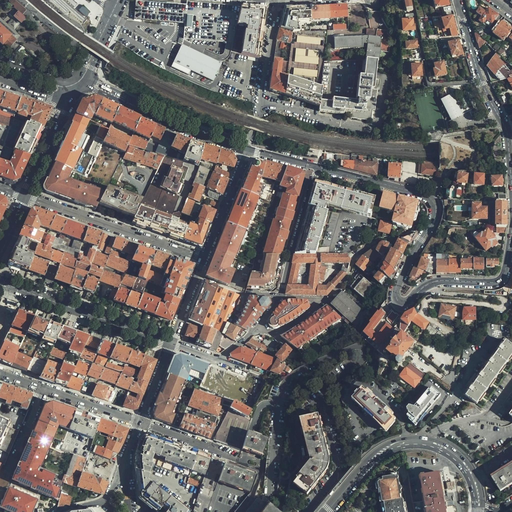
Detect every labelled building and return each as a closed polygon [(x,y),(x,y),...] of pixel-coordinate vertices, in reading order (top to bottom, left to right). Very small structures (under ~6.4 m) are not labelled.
[(412,11),(409,0),(403,0),(406,12),(412,11)] [(136,1),(135,10),(134,19),(185,24),(184,39),(233,43),(241,6),(187,2),(187,5),(136,1)] [(16,9),(19,11),(22,14),(27,9),(21,4),(19,2),(16,6),(14,8),(16,9)] [(87,9),(83,6),(80,11),(83,14),(86,16),(88,15),(89,13),(90,12),(87,9)] [(233,43),(231,51),(259,59),(266,13),(262,8),(241,6),(233,43)] [(311,7),(309,7),(310,24),(329,24),(328,18),(328,7),(328,6),(321,6),(320,7),(320,8),(320,10),(315,10),(315,8),(313,9),(311,7)] [(335,7),(328,7),(328,18),(347,17),(346,6),(338,6),(335,7)] [(284,10),(280,28),(292,31),(291,32),(310,32),(310,24),(309,7),(288,8),(284,10)] [(483,25),(484,23),(486,20),(492,25),(498,16),(488,9),(485,13),(480,9),(477,13),(482,17),(479,21),(483,25)] [(22,14),(19,11),(14,16),(18,20),(20,21),(22,22),(23,24),(27,19),(23,15),(22,14)] [(14,30),(22,22),(20,21),(18,20),(14,16),(7,24),(11,28),(14,30)] [(441,20),(441,16),(431,17),(433,23),(442,21),(444,30),(448,29),(451,37),(457,36),(452,17),(441,20)] [(0,25),(16,40),(20,35),(14,30),(11,28),(7,24),(0,17),(0,25)] [(414,31),(413,25),(412,25),(412,20),(401,21),(402,32),(414,31)] [(503,20),(501,23),(493,33),(493,34),(503,41),(511,30),(506,26),(508,23),(503,20)] [(501,23),(499,21),(491,32),(493,33),(501,23)] [(0,42),(2,45),(7,49),(16,40),(6,31),(1,27),(0,25),(0,42)] [(280,28),(276,41),(289,44),(291,32),(292,31),(280,28)] [(367,48),(366,59),(376,60),(380,60),(381,48),(389,49),(392,31),(376,29),(376,35),(367,36),(334,38),(335,49),(367,48)] [(291,32),(289,44),(283,95),(319,107),(324,60),(326,31),(310,32),(291,32)] [(475,34),(477,44),(480,42),(481,44),(484,41),(476,33),(475,34)] [(463,55),(458,40),(447,43),(451,56),(456,55),(457,56),(463,55)] [(269,90),(270,91),(283,95),(289,44),(276,41),(269,90)] [(222,64),(182,45),(173,62),(171,66),(188,75),(190,70),(213,82),(222,64)] [(25,48),(22,46),(16,52),(19,55),(25,48)] [(496,54),(491,60),(486,67),(492,82),(497,81),(508,79),(511,77),(511,70),(510,72),(499,60),(500,58),(496,54)] [(487,56),(482,60),(485,68),(485,69),(486,67),(491,60),(487,56)] [(320,99),(319,111),(342,114),(343,110),(352,111),(351,117),(371,118),(372,109),(371,108),(372,101),(374,101),(377,79),(374,79),(376,60),(366,59),(363,76),(359,75),(355,101),(333,98),(333,101),(320,99)] [(446,75),(444,67),(443,63),(434,65),(435,69),(433,70),(435,77),(446,75)] [(421,76),(420,65),(411,65),(412,77),(421,76)] [(492,82),(490,83),(496,94),(503,94),(497,81),(492,82)] [(15,112),(20,99),(12,96),(5,93),(0,91),(0,108),(15,113),(15,112)] [(460,112),(451,94),(445,97),(440,100),(451,120),(462,114),(460,112)] [(503,94),(496,94),(502,106),(510,105),(503,94)] [(80,105),(76,114),(89,121),(90,121),(92,116),(91,113),(92,113),(93,115),(95,116),(103,101),(94,97),(81,102),(80,105)] [(464,114),(472,108),(465,98),(462,101),(466,106),(461,109),(464,114)] [(24,100),(20,99),(15,112),(19,113),(18,116),(25,118),(26,116),(32,118),(33,118),(34,120),(31,120),(30,123),(42,128),(47,118),(51,110),(33,103),(29,102),(24,100)] [(110,104),(103,101),(95,116),(111,123),(112,122),(118,108),(110,104)] [(133,132),(140,118),(131,114),(118,108),(112,122),(133,132)] [(89,121),(76,114),(73,120),(72,123),(85,129),(89,121)] [(0,116),(0,124),(9,128),(12,121),(0,116)] [(151,137),(156,126),(148,122),(140,118),(133,132),(149,140),(151,137)] [(39,136),(42,128),(30,123),(29,126),(12,120),(12,121),(9,128),(3,146),(11,150),(14,151),(29,156),(33,149),(39,136)] [(85,129),(72,123),(65,137),(53,163),(73,172),(87,178),(102,143),(104,138),(97,135),(85,129)] [(0,150),(1,151),(3,146),(9,128),(0,124),(0,150)] [(104,138),(108,129),(101,126),(97,135),(104,138)] [(160,141),(165,130),(161,128),(156,126),(151,137),(160,141)] [(123,152),(127,145),(129,140),(108,129),(104,138),(102,143),(123,152)] [(170,148),(176,135),(165,130),(160,141),(157,148),(154,153),(163,156),(165,157),(170,148)] [(183,139),(176,135),(170,148),(184,154),(189,142),(183,139)] [(144,150),(148,143),(131,136),(129,140),(127,145),(144,150)] [(196,144),(189,142),(184,154),(182,159),(198,166),(200,158),(203,147),(196,144)] [(157,148),(148,143),(144,150),(154,153),(157,148)] [(11,150),(3,146),(1,151),(0,153),(0,156),(5,159),(8,158),(11,150)] [(157,168),(162,158),(146,153),(146,152),(128,146),(123,157),(157,168)] [(212,149),(203,147),(200,158),(216,162),(219,151),(212,149)] [(184,154),(170,148),(165,157),(182,160),(182,159),(184,154)] [(25,166),(29,156),(14,151),(9,165),(0,161),(0,176),(4,178),(13,181),(19,179),(25,166)] [(227,152),(219,151),(216,162),(233,168),(236,162),(234,159),(233,155),(232,154),(227,152)] [(134,218),(131,223),(138,226),(159,233),(164,235),(173,213),(180,195),(179,194),(189,168),(183,167),(184,164),(180,163),(181,161),(165,157),(163,156),(162,158),(157,168),(142,200),(134,218)] [(261,178),(265,163),(259,161),(257,162),(250,164),(247,172),(240,190),(258,197),(262,185),(259,184),(261,178)] [(344,166),(344,167),(358,171),(365,173),(378,176),(379,163),(345,161),(344,166)] [(69,179),(73,172),(53,163),(45,184),(44,187),(44,189),(45,192),(46,193),(63,199),(82,206),(95,210),(98,203),(104,192),(96,189),(96,187),(91,185),(88,186),(69,179)] [(267,163),(265,163),(261,178),(275,181),(273,190),(277,191),(278,187),(279,184),(285,170),(286,168),(275,165),(267,163)] [(122,166),(117,164),(111,178),(118,181),(123,170),(122,166)] [(395,178),(401,178),(402,165),(389,164),(389,178),(395,178)] [(202,188),(209,169),(200,165),(193,184),(202,188)] [(214,171),(229,179),(231,174),(215,166),(214,171)] [(436,174),(436,167),(422,166),(421,173),(436,174)] [(266,249),(265,255),(277,255),(278,255),(279,250),(281,251),(285,238),(292,213),(297,197),(295,196),(296,192),(298,193),(303,176),(302,174),(302,173),(289,169),(288,170),(285,170),(279,184),(285,186),(284,188),(287,189),(285,194),(285,193),(283,198),(282,198),(278,209),(279,209),(278,213),(276,213),(275,215),(277,216),(275,220),(273,227),(271,227),(268,236),(270,236),(269,239),(267,238),(264,249),(266,249)] [(209,190),(222,195),(226,185),(229,179),(214,171),(214,174),(207,189),(209,190)] [(468,172),(465,171),(464,175),(459,174),(457,183),(467,184),(468,172)] [(484,186),(484,176),(475,175),(474,185),(484,186)] [(502,186),(502,177),(492,178),(492,187),(502,186)] [(181,213),(189,216),(195,201),(199,203),(205,188),(202,188),(193,184),(181,213)] [(126,214),(134,218),(142,200),(107,185),(104,192),(98,203),(126,214)] [(284,188),(278,187),(277,191),(272,203),(266,221),(261,237),(256,255),(263,255),(264,249),(267,238),(268,236),(271,227),(272,223),(273,223),(274,220),(275,215),(276,213),(277,210),(278,209),(282,198),(283,194),(283,193),(285,193),(285,194),(287,189),(284,188)] [(218,200),(220,200),(222,195),(209,190),(207,194),(209,196),(218,200)] [(258,197),(240,190),(236,200),(233,208),(244,212),(266,221),(272,203),(258,197)] [(385,194),(383,194),(378,213),(377,217),(393,221),(392,222),(398,224),(399,225),(407,227),(409,226),(413,227),(418,207),(417,207),(418,202),(402,198),(387,194),(385,194)] [(496,202),(496,227),(506,227),(507,220),(507,213),(507,207),(506,202),(496,202)] [(487,219),(487,208),(480,208),(481,204),(472,204),(472,219),(487,219)] [(198,219),(210,223),(215,211),(203,207),(198,219)] [(244,212),(233,208),(230,216),(227,223),(230,225),(238,228),(244,212)] [(31,212),(24,227),(37,231),(38,228),(42,227),(49,229),(54,217),(35,210),(33,211),(31,212)] [(173,238),(183,241),(192,217),(189,216),(181,213),(179,212),(173,213),(164,235),(173,238)] [(266,221),(244,212),(238,228),(245,231),(261,237),(266,221)] [(61,219),(54,217),(49,229),(62,234),(67,221),(61,219)] [(198,219),(192,217),(183,241),(192,244),(201,247),(210,223),(198,219)] [(83,241),(87,229),(77,225),(67,221),(62,234),(83,241)] [(385,237),(388,237),(392,224),(381,221),(379,231),(383,233),(382,237),(385,237)] [(238,228),(230,225),(229,228),(227,231),(224,238),(223,240),(220,247),(221,247),(220,250),(218,253),(233,258),(234,259),(245,231),(238,228)] [(21,234),(19,237),(38,244),(51,249),(55,238),(37,231),(24,227),(21,234)] [(90,266),(101,233),(94,231),(87,229),(83,241),(83,242),(91,245),(90,250),(89,249),(86,257),(81,256),(82,254),(83,255),(85,247),(81,246),(79,252),(78,258),(78,259),(77,262),(90,266)] [(494,240),(495,240),(488,230),(482,234),(476,238),(486,251),(491,247),(492,248),(497,244),(494,240)] [(245,231),(234,259),(253,265),(256,255),(261,237),(245,231)] [(407,245),(408,246),(410,243),(411,241),(416,234),(415,232),(402,239),(400,241),(398,240),(393,250),(402,255),(407,245)] [(104,267),(108,258),(98,254),(98,252),(100,252),(107,236),(101,233),(90,266),(95,268),(96,265),(104,267)] [(11,254),(9,264),(29,271),(33,259),(34,255),(38,244),(19,237),(16,244),(11,254)] [(104,254),(109,256),(111,252),(112,249),(116,238),(112,237),(108,247),(107,248),(104,254)] [(55,238),(51,249),(54,250),(78,258),(79,252),(63,246),(65,240),(60,238),(60,239),(55,238)] [(121,251),(125,242),(121,240),(116,238),(112,249),(121,251)] [(131,262),(138,246),(132,244),(125,242),(121,251),(128,254),(126,261),(130,263),(131,262)] [(383,257),(386,252),(388,248),(390,244),(386,242),(384,243),(381,243),(379,245),(376,251),(381,255),(383,257)] [(51,249),(38,244),(34,255),(51,260),(54,252),(54,250),(51,249)] [(151,265),(156,252),(147,249),(138,246),(131,262),(143,266),(138,279),(144,281),(148,272),(151,265)] [(372,249),(369,248),(367,249),(365,251),(363,256),(364,256),(372,264),(381,255),(376,251),(373,248),(372,249)] [(386,263),(395,272),(397,269),(395,268),(400,258),(402,259),(403,255),(402,255),(393,250),(392,250),(386,263)] [(54,252),(51,260),(50,261),(60,265),(64,256),(54,252)] [(165,271),(170,257),(163,255),(156,252),(151,265),(165,271)] [(218,253),(215,252),(211,262),(205,277),(207,278),(218,253)] [(218,253),(207,278),(228,286),(234,271),(232,270),(229,269),(230,266),(233,258),(218,253)] [(76,267),(77,262),(78,259),(64,254),(64,256),(60,265),(76,270),(76,267)] [(313,296),(317,296),(321,265),(321,263),(321,254),(316,254),(312,254),(305,254),(296,254),(294,254),(294,256),(293,261),(290,273),(298,275),(301,276),(305,273),(306,269),(300,268),(301,264),(307,263),(311,264),(308,286),(298,286),(295,295),(313,296)] [(347,274),(351,260),(349,254),(328,254),(321,254),(321,263),(344,264),(341,273),(331,284),(330,284),(326,288),(321,287),(324,282),(327,265),(321,265),(317,296),(320,296),(328,296),(339,284),(347,274)] [(259,274),(248,274),(244,286),(259,287),(259,289),(259,290),(264,290),(269,290),(274,287),(278,264),(276,263),(277,255),(265,255),(264,255),(259,274)] [(449,255),(437,255),(436,275),(446,275),(446,273),(449,273),(449,272),(449,260),(449,255)] [(118,259),(109,256),(108,258),(104,267),(125,275),(129,266),(122,262),(122,260),(118,259)] [(358,264),(356,266),(363,271),(368,266),(371,266),(372,264),(364,256),(358,264)] [(184,263),(170,257),(165,271),(164,274),(170,277),(163,294),(166,295),(180,300),(185,287),(192,266),(184,263)] [(33,259),(29,271),(37,274),(45,277),(49,265),(33,259)] [(423,259),(418,269),(424,271),(426,272),(431,274),(434,267),(432,266),(433,263),(423,259)] [(469,269),(469,275),(473,275),(473,270),(473,260),(473,259),(469,259),(469,261),(461,261),(461,265),(461,269),(469,269)] [(453,272),(455,275),(456,275),(457,272),(461,272),(461,269),(461,265),(458,265),(458,261),(449,260),(449,272),(453,272)] [(473,260),(473,270),(483,270),(483,260),(473,260)] [(88,271),(90,266),(77,262),(76,267),(88,271)] [(391,276),(395,272),(386,263),(384,265),(384,269),(381,272),(388,279),(389,280),(390,280),(391,280),(391,279),(392,278),(391,276)] [(95,268),(90,266),(88,271),(87,274),(100,278),(103,271),(95,268)] [(47,277),(55,280),(59,269),(55,267),(54,268),(51,267),(47,277)] [(418,269),(414,268),(409,278),(414,280),(414,277),(416,278),(417,275),(419,276),(420,274),(422,275),(424,271),(418,269)] [(59,269),(55,280),(63,283),(71,286),(75,274),(59,269)] [(75,274),(71,286),(76,287),(82,290),(86,278),(87,275),(75,271),(75,274)] [(99,281),(109,284),(113,275),(103,271),(100,278),(99,281)] [(163,277),(148,272),(144,281),(146,282),(159,286),(163,277)] [(388,279),(381,272),(374,279),(382,286),(388,279)] [(298,275),(290,273),(286,293),(291,295),(293,295),(295,295),(298,286),(296,286),(298,275)] [(376,288),(359,274),(349,285),(366,299),(376,288)] [(113,275),(109,284),(119,288),(121,284),(124,278),(113,275)] [(121,284),(132,288),(136,278),(125,275),(124,278),(121,284)] [(86,278),(82,290),(89,292),(94,294),(99,283),(86,278)] [(146,282),(144,281),(138,279),(136,278),(132,288),(131,290),(142,294),(146,282)] [(233,315),(240,296),(204,280),(200,290),(191,311),(187,320),(203,326),(217,331),(222,333),(226,323),(230,314),(233,315)] [(117,292),(113,301),(116,302),(125,305),(130,294),(118,290),(117,292)] [(360,303),(345,290),(342,294),(357,306),(360,303)] [(109,299),(113,301),(117,292),(112,291),(109,299)] [(342,293),(329,308),(330,308),(342,319),(356,332),(371,311),(360,303),(357,306),(342,294),(342,293)] [(130,294),(125,305),(131,307),(137,309),(141,297),(130,294)] [(146,312),(155,315),(159,305),(160,302),(142,295),(141,297),(137,309),(146,312)] [(163,318),(172,322),(180,300),(166,295),(163,303),(164,303),(163,306),(159,305),(155,315),(163,318)] [(230,314),(226,323),(246,331),(259,317),(270,304),(267,298),(244,297),(240,296),(233,315),(230,314)] [(307,310),(311,307),(308,302),(299,301),(289,301),(283,303),(270,319),(270,320),(269,322),(270,323),(270,325),(272,326),(273,327),(275,327),(277,327),(288,321),(294,318),(302,313),(307,310)] [(17,312),(0,305),(0,348),(8,333),(9,329),(11,326),(17,312)] [(454,321),(456,309),(442,306),(439,317),(454,321)] [(296,348),(342,319),(330,308),(326,311),(325,309),(318,314),(297,328),(287,334),(289,337),(284,340),(296,348)] [(361,336),(377,350),(386,340),(385,339),(393,329),(387,324),(377,335),(373,331),(386,315),(383,312),(383,311),(380,309),(369,323),(370,323),(361,336)] [(477,320),(477,309),(464,309),(463,315),(464,320),(477,320)] [(429,324),(417,315),(415,310),(405,315),(401,320),(401,330),(405,333),(412,322),(424,330),(429,324)] [(392,325),(399,316),(393,311),(387,318),(387,321),(392,325)] [(26,315),(17,312),(11,326),(27,332),(33,318),(26,315)] [(24,338),(11,367),(24,372),(26,373),(27,371),(49,323),(36,318),(33,318),(27,332),(26,335),(24,338)] [(51,324),(49,323),(27,371),(33,374),(40,376),(47,362),(50,355),(53,349),(62,328),(58,326),(51,324)] [(222,334),(236,343),(243,337),(246,334),(248,332),(246,331),(226,323),(222,333),(222,334)] [(196,340),(194,344),(196,345),(201,347),(209,350),(217,331),(203,326),(202,329),(190,325),(185,335),(196,340)] [(450,341),(430,326),(426,332),(443,344),(440,347),(447,352),(451,345),(450,341)] [(67,354),(76,333),(66,329),(64,328),(62,328),(53,349),(67,354)] [(9,329),(8,333),(24,338),(26,335),(9,329)] [(217,345),(225,350),(236,343),(222,334),(222,333),(217,331),(209,350),(215,352),(217,345)] [(8,333),(0,348),(0,361),(5,364),(10,366),(10,367),(11,367),(24,338),(8,333)] [(78,334),(76,333),(67,354),(64,360),(61,367),(53,382),(58,384),(67,387),(80,358),(84,349),(86,345),(89,338),(78,334)] [(401,359),(414,343),(402,333),(397,339),(396,338),(391,344),(392,345),(387,351),(397,359),(397,360),(397,363),(398,363),(401,363),(402,362),(402,359),(401,359)] [(99,350),(102,342),(96,340),(89,338),(86,345),(99,350)] [(477,404),(511,356),(511,344),(504,339),(463,394),(477,404)] [(109,358),(114,346),(111,345),(109,345),(108,344),(102,342),(99,350),(97,354),(109,358)] [(285,346),(281,343),(273,352),(277,356),(276,357),(282,362),(289,354),(290,354),(291,353),(290,352),(292,350),(286,345),(285,346)] [(126,363),(131,352),(123,349),(114,346),(109,358),(125,364),(126,363)] [(258,354),(241,348),(231,356),(231,358),(242,362),(252,365),(258,354)] [(64,360),(67,354),(53,349),(50,355),(64,360)] [(84,349),(80,358),(92,363),(96,356),(97,354),(84,349)] [(140,365),(143,357),(137,354),(131,352),(126,363),(138,368),(140,365)] [(450,371),(453,354),(446,352),(445,354),(440,353),(440,355),(438,354),(437,360),(442,361),(440,369),(450,371)] [(258,354),(252,365),(258,367),(271,372),(274,366),(271,365),(273,360),(267,357),(267,356),(265,356),(264,356),(264,355),(261,355),(258,354)] [(196,386),(199,388),(208,365),(179,355),(176,356),(174,357),(167,374),(169,375),(196,386)] [(92,363),(103,367),(107,359),(96,356),(92,363)] [(135,380),(147,384),(152,373),(156,361),(150,359),(143,357),(140,365),(142,366),(139,375),(135,374),(133,378),(133,379),(135,380)] [(80,358),(67,387),(73,389),(79,391),(84,381),(87,376),(91,365),(92,363),(80,358)] [(274,366),(271,372),(279,375),(283,371),(290,374),(292,371),(286,367),(283,364),(281,366),(280,365),(281,363),(277,361),(274,366)] [(40,376),(40,377),(42,378),(53,382),(61,367),(47,362),(40,376)] [(425,375),(410,363),(404,371),(400,377),(414,388),(425,375)] [(99,379),(103,369),(91,365),(87,376),(98,380),(99,379)] [(104,367),(121,373),(122,371),(106,365),(104,367)] [(239,389),(245,378),(208,365),(199,388),(233,401),(236,396),(239,389)] [(121,374),(133,378),(135,374),(137,371),(124,366),(122,371),(121,373),(121,374)] [(120,374),(121,374),(121,373),(104,367),(103,369),(99,379),(116,385),(120,374)] [(130,391),(135,380),(133,379),(120,374),(116,385),(115,385),(130,391)] [(169,375),(167,374),(158,396),(161,396),(169,375)] [(169,375),(161,396),(188,406),(194,391),(196,386),(169,375)] [(256,395),(264,380),(252,376),(250,380),(245,378),(239,389),(256,395)] [(137,394),(142,396),(144,391),(147,384),(135,380),(130,391),(137,394)] [(84,381),(79,391),(85,394),(91,396),(96,386),(84,381)] [(26,413),(33,394),(15,389),(2,385),(0,389),(0,403),(14,408),(26,413)] [(96,386),(91,396),(92,396),(108,402),(113,391),(96,385),(96,386)] [(113,391),(108,402),(112,403),(116,394),(117,389),(114,388),(113,391)] [(391,413),(369,393),(368,393),(362,388),(352,399),(356,403),(357,401),(361,404),(360,405),(363,408),(364,407),(367,410),(366,411),(386,429),(396,419),(390,414),(391,413)] [(416,423),(436,398),(438,399),(441,396),(432,388),(408,417),(416,423)] [(188,406),(179,428),(192,433),(213,441),(229,410),(231,405),(194,391),(188,406)] [(142,398),(142,396),(137,394),(137,396),(129,393),(122,407),(126,408),(134,411),(137,409),(142,398)] [(161,396),(153,415),(154,420),(179,428),(188,406),(161,396)] [(161,396),(158,396),(158,398),(153,410),(153,415),(161,396)] [(233,401),(251,411),(254,405),(236,396),(233,401)] [(229,410),(247,419),(251,411),(233,401),(231,405),(229,410)] [(63,444),(76,411),(50,402),(48,403),(45,404),(33,433),(58,442),(63,444)] [(19,433),(26,413),(14,408),(11,417),(11,422),(8,428),(19,433)] [(229,410),(213,441),(241,450),(247,431),(250,421),(247,419),(229,410)] [(96,430),(99,419),(90,416),(76,411),(63,444),(60,450),(73,455),(86,459),(88,451),(94,433),(96,430)] [(0,449),(9,454),(19,433),(8,428),(11,422),(0,417),(0,449)] [(331,468),(331,466),(317,417),(301,422),(313,464),(294,486),(308,497),(329,471),(330,470),(331,468)] [(113,437),(117,426),(108,423),(99,419),(96,430),(113,437)] [(119,426),(117,426),(113,437),(112,440),(122,445),(128,430),(119,426)] [(247,431),(241,450),(243,451),(261,457),(268,438),(250,432),(247,431)] [(58,499),(59,499),(59,495),(62,487),(63,482),(73,455),(60,450),(56,449),(58,442),(33,433),(12,482),(19,485),(58,499)] [(118,453),(122,445),(112,440),(94,433),(88,451),(110,460),(111,457),(113,458),(117,455),(118,453)] [(190,477),(198,452),(184,447),(148,435),(147,434),(146,435),(144,436),(143,437),(139,447),(134,459),(135,469),(149,474),(152,464),(190,477)] [(108,482),(115,462),(111,460),(110,460),(88,451),(86,459),(81,473),(108,482)] [(204,454),(198,452),(190,477),(188,484),(201,488),(211,456),(204,454)] [(63,482),(76,487),(81,473),(86,459),(73,455),(63,482)] [(222,460),(211,456),(201,488),(193,511),(207,511),(217,482),(224,463),(225,461),(222,460)] [(226,464),(224,463),(217,482),(220,483),(249,493),(256,475),(228,465),(226,464)] [(501,491),(511,484),(511,465),(492,478),(501,491)] [(187,511),(147,479),(148,476),(149,474),(135,469),(136,472),(138,498),(148,506),(152,509),(155,511),(187,511)] [(108,483),(108,482),(81,473),(76,487),(89,490),(90,491),(92,491),(101,494),(102,495),(103,495),(108,483)] [(399,486),(398,479),(398,477),(395,477),(395,475),(391,476),(382,478),(383,481),(379,482),(378,484),(379,489),(380,489),(382,503),(384,502),(385,511),(405,511),(403,503),(403,499),(402,499),(400,500),(400,496),(401,496),(400,491),(402,491),(401,486),(399,486)] [(420,478),(426,511),(456,511),(454,506),(445,507),(439,475),(420,478)] [(57,501),(58,499),(19,485),(19,487),(57,501)] [(68,495),(69,494),(70,490),(62,487),(59,495),(59,499),(58,505),(58,507),(64,506),(66,504),(68,495)] [(11,511),(32,511),(37,501),(37,500),(9,488),(0,507),(11,511)]
